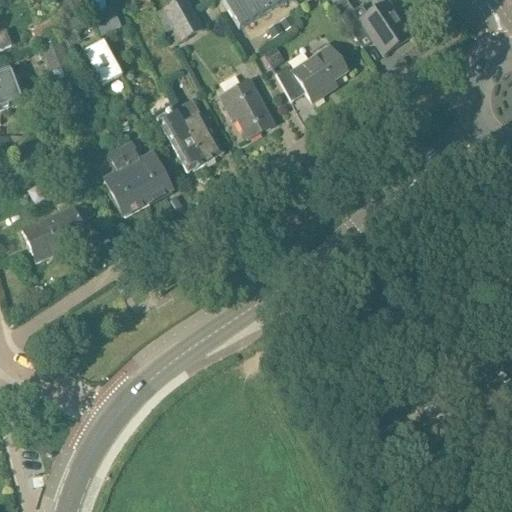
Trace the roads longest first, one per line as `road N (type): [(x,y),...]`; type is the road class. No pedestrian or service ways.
road 1 (residential): [(3,356),(17,338),(412,72),(486,5)]
road 2 (secondary): [(113,424),(159,373),(272,295),(477,132)]
road 3 (residential): [(113,424),(3,356)]
